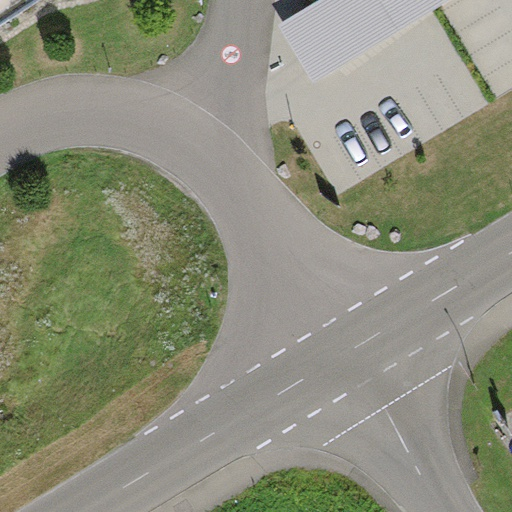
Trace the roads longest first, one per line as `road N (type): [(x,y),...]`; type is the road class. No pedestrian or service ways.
road 1 (unclassified): [(351,348),(240,192),(166,124),(89,109),(46,109),(0,122)]
road 2 (secondary): [(351,348),(75,511)]
road 3 (unclassified): [(351,348),(449,511)]
road 4 (secondary): [(511,248),(351,348)]
